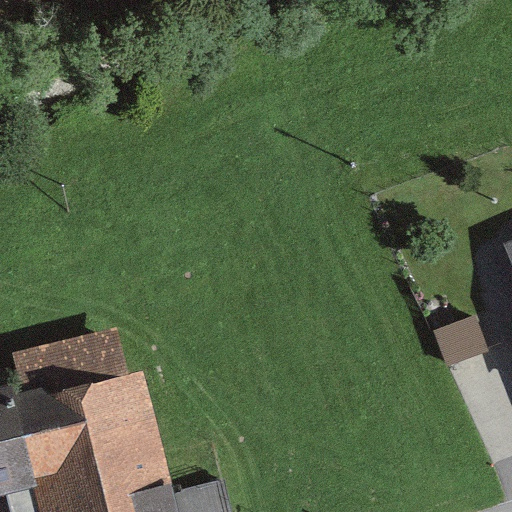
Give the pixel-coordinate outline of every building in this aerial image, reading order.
[(511,234),(488,245),(511,299),(511,322),(507,324),(511,334),(511,234)] [(452,315),(416,327),(425,356),(461,344),(452,315)] [(52,511),(167,511),(135,382),(122,385),(109,337),(24,359),(32,388),(22,391),(43,475),(52,511)] [(22,391),(0,396),(0,485),(43,475),(22,391)] [(188,511),(235,511),(231,476),(185,482),(188,511)]
